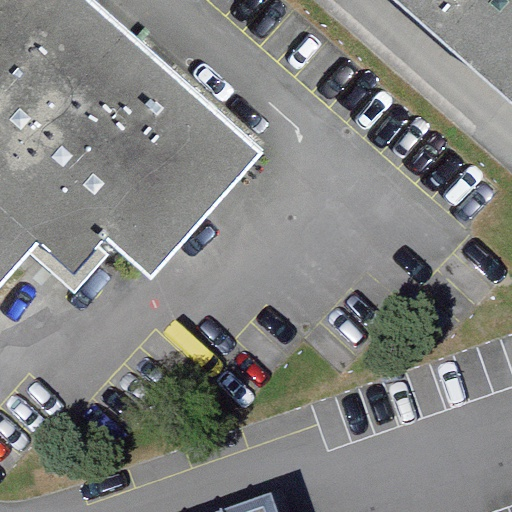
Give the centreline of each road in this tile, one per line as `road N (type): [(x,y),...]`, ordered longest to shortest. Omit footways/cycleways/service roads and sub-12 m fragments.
road 1 (unknown): [(0,396),(126,348),(160,325),(344,138),(340,111),(214,0)]
road 2 (unknown): [(325,0),(511,153)]
